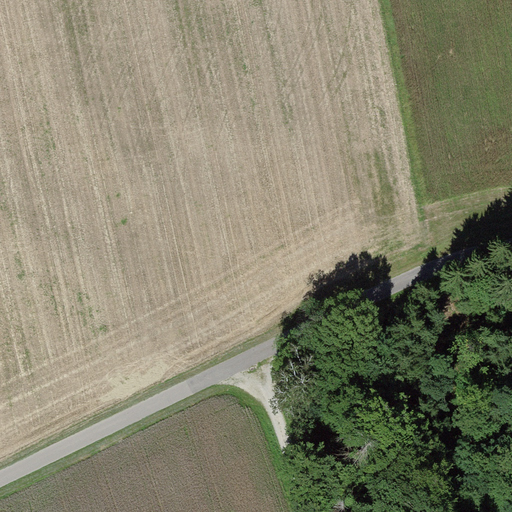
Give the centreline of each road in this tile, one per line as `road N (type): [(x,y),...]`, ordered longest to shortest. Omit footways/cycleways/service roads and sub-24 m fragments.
road 1 (unclassified): [(0,481),(420,277),(511,246)]
road 2 (track): [(311,511),(253,357)]
